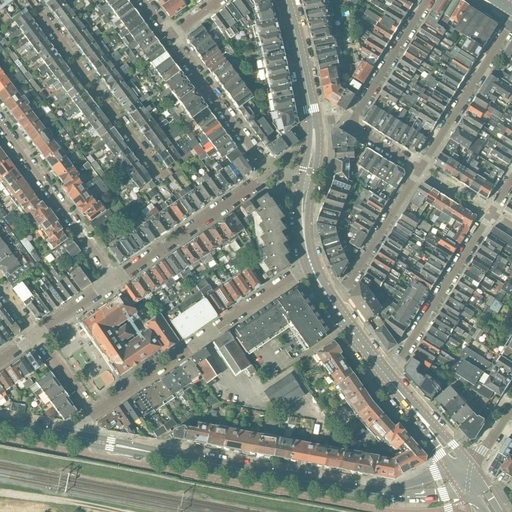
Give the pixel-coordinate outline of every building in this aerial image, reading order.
[(57,0),(47,8),(52,14),(65,5),(63,2),(65,0),(57,0)] [(57,21),(82,2),(84,0),(77,0),(70,5),(67,7),(65,5),(52,14),(57,21)] [(118,0),(105,0),(107,3),(101,7),(100,4),(97,6),(99,9),(102,13),(118,0)] [(129,3),(126,0),(118,0),(102,13),(104,15),(106,19),(109,17),(107,15),(112,11),(114,13),(129,3)] [(161,0),(158,3),(170,18),(184,7),(178,0),(171,0),(168,3),(166,1),(167,0),(161,0)] [(250,14),(248,12),(248,11),(239,0),(235,0),(231,3),(247,24),(250,22),(246,17),(250,14)] [(239,0),(248,11),(254,7),(250,1),(248,2),(246,0),(239,0)] [(254,7),(256,16),(272,12),(268,0),(263,0),(254,7)] [(319,0),(303,4),(306,13),(331,8),(328,0),(319,0)] [(385,6),(382,4),(375,0),(374,0),(372,3),(380,8),(386,12),(384,16),(400,26),(404,18),(390,9),(385,6)] [(404,18),(409,11),(394,2),(391,0),(384,0),(382,4),(385,6),(387,3),(388,3),(392,6),(390,9),(404,18)] [(409,11),(412,5),(413,5),(406,0),(404,0),(395,0),(394,2),(409,11)] [(433,31),(437,26),(440,21),(442,17),(453,0),(438,0),(432,11),(429,16),(424,25),(423,25),(433,31)] [(448,26),(462,2),(458,0),(453,0),(442,17),(440,21),(448,26)] [(57,21),(62,27),(75,18),(72,15),(85,6),(82,2),(57,21)] [(448,26),(445,31),(445,32),(452,36),(455,31),(456,31),(470,7),(462,2),(448,26)] [(133,9),(129,3),(114,13),(116,16),(111,20),(109,22),(107,19),(109,18),(109,17),(106,19),(109,22),(111,26),(133,9)] [(231,3),(225,8),(236,24),(239,22),(243,27),(247,24),(231,3)] [(306,13),(309,23),(329,19),(334,17),(332,7),(331,8),(306,13)] [(470,7),(456,31),(463,35),(477,12),(470,7)] [(225,8),(218,13),(234,36),(238,33),(233,26),(236,24),(225,8)] [(138,16),(133,9),(111,26),(114,29),(115,30),(122,24),(124,27),(138,16)] [(395,33),(400,26),(384,16),(382,19),(367,9),(364,14),(395,33)] [(31,19),(26,12),(23,15),(13,22),(16,26),(7,32),(10,35),(31,19)] [(11,19),(13,22),(23,15),(21,12),(11,19)] [(275,21),(272,12),(256,16),(259,26),(275,21)] [(477,12),(463,35),(470,39),(484,48),(498,25),(477,12)] [(210,19),(214,23),(217,27),(219,30),(222,34),(225,32),(230,37),(231,39),(234,36),(218,13),(210,19)] [(66,34),(85,20),(88,18),(85,14),(80,18),(77,20),(75,18),(62,27),(66,34)] [(390,41),(395,33),(364,14),(362,17),(376,27),(374,31),(390,41)] [(106,25),(106,24),(109,22),(106,19),(104,15),(100,18),(101,18),(106,25)] [(144,23),(138,16),(124,27),(126,30),(121,34),(119,35),(121,39),(124,38),(124,37),(144,23)] [(13,22),(11,19),(2,26),(4,29),(13,22)] [(36,26),(31,19),(10,35),(8,37),(11,41),(21,33),(23,36),(32,29),(36,26)] [(309,23),(311,33),(331,28),(329,19),(309,23)] [(66,34),(71,40),(89,26),(87,23),(88,23),(85,20),(66,34)] [(278,33),(275,21),(259,26),(252,28),(254,38),(278,33)] [(445,31),(448,26),(440,21),(437,26),(433,31),(441,36),(445,31)] [(149,30),(144,23),(124,37),(124,38),(125,40),(123,41),(127,47),(149,30)] [(211,31),(212,30),(217,27),(214,23),(209,28),(204,31),(200,26),(186,37),(186,40),(191,46),(207,35),(211,31)] [(441,36),(433,31),(423,25),(418,34),(436,45),(438,46),(441,42),(450,48),(448,52),(451,54),(453,50),(456,47),(456,46),(454,44),(449,41),(441,36)] [(18,49),(32,39),(41,32),(36,26),(32,29),(23,36),(25,38),(16,45),(18,49)] [(71,40),(76,46),(98,30),(96,26),(91,29),(89,26),(71,40)] [(333,38),(331,28),(311,33),(314,42),(333,38)] [(385,49),(390,41),(374,31),(372,35),(366,31),(362,29),(360,33),(385,49)] [(76,46),(80,53),(93,43),(91,40),(101,33),(98,30),(76,46)] [(154,37),(151,33),(149,30),(127,47),(128,48),(132,53),(130,50),(132,49),(137,45),(139,48),(154,37)] [(441,36),(449,41),(450,40),(452,36),(445,32),(445,31),(441,36)] [(452,36),(450,40),(454,43),(454,44),(456,46),(463,35),(456,31),(455,31),(452,36)] [(41,32),(32,39),(18,49),(17,51),(20,55),(31,46),(33,48),(46,39),(41,32)] [(254,38),(257,50),(280,44),(279,39),(278,33),(254,38)] [(381,55),(385,49),(360,33),(358,37),(361,39),(367,42),(365,45),(381,55)] [(418,34),(413,41),(442,59),(444,56),(439,52),(433,48),(436,45),(418,34)] [(191,46),(196,53),(216,38),(214,35),(209,38),(207,35),(191,46)] [(463,35),(456,46),(456,47),(476,60),(484,48),(470,39),(463,35)] [(123,41),(119,36),(114,39),(118,45),(123,41)] [(160,44),(155,39),(154,37),(139,48),(142,51),(135,56),(132,53),(132,54),(137,61),(160,44)] [(336,37),(333,38),(314,42),(316,52),(336,48),(338,47),(336,37)] [(80,53),(85,59),(109,41),(107,38),(96,46),(93,43),(80,53)] [(216,49),(217,49),(214,45),(218,41),(216,38),(196,53),(201,60),(216,49)] [(35,51),(30,55),(26,58),(28,62),(30,60),(50,45),(46,39),(33,48),(35,51)] [(511,40),(503,54),(507,56),(504,62),(506,63),(501,71),(500,72),(503,74),(511,59),(511,40)] [(90,66),(108,52),(109,52),(105,46),(110,42),(109,41),(85,59),(90,66)] [(426,60),(429,56),(440,63),(442,59),(413,41),(408,49),(425,59),(426,60)] [(165,52),(160,44),(137,61),(139,63),(141,61),(143,63),(148,59),(150,62),(165,52)] [(283,55),(280,44),(257,50),(260,61),(273,57),(283,55)] [(55,51),(50,45),(30,60),(33,64),(40,59),(42,61),(55,51)] [(201,60),(202,61),(206,67),(231,49),(230,48),(228,45),(224,48),(218,52),(216,49),(201,60)] [(373,68),(375,66),(381,55),(365,45),(361,51),(362,55),(367,59),(364,63),(373,68)] [(316,52),(318,62),(338,58),(343,56),(341,47),(338,47),(336,48),(316,52)] [(472,67),(476,60),(456,47),(453,50),(451,54),(472,67)] [(124,51),(128,57),(132,54),(132,53),(128,48),(124,51)] [(206,67),(211,74),(226,63),(224,60),(228,57),(229,61),(236,56),(233,52),(231,49),(206,67)] [(408,49),(408,50),(404,57),(433,75),(435,71),(433,70),(434,68),(423,62),(425,59),(408,49)] [(60,58),(55,51),(42,61),(44,64),(38,69),(40,73),(60,58)] [(90,66),(95,72),(119,54),(116,51),(110,56),(108,52),(90,66)] [(170,59),(165,52),(150,62),(150,63),(152,66),(147,70),(150,73),(170,59)] [(447,52),(444,56),(442,59),(448,62),(450,59),(454,62),(452,65),(467,75),(472,67),(451,54),(448,52),(447,52)] [(95,72),(100,79),(113,69),(110,66),(122,58),(119,54),(95,72)] [(133,64),(137,61),(132,54),(128,57),(133,64)] [(285,65),(283,55),(273,57),(260,61),(262,70),(274,68),(285,65)] [(211,74),(217,82),(218,83),(233,72),(230,68),(233,66),(236,70),(243,65),(236,56),(229,61),(230,63),(227,65),(226,63),(211,74)] [(433,75),(404,57),(399,64),(415,75),(418,71),(423,74),(430,78),(432,76),(433,75)] [(65,65),(60,58),(40,73),(39,74),(41,77),(46,74),(48,77),(65,65)] [(340,67),(338,58),(318,62),(320,72),(337,68),(340,67)] [(175,65),(170,59),(150,73),(152,77),(157,73),(160,77),(175,65)] [(440,63),(438,66),(463,82),(467,75),(452,65),(450,68),(443,64),(445,61),(447,63),(448,62),(442,59),(440,63)] [(511,59),(503,74),(500,78),(508,83),(511,76),(511,59)] [(363,84),(369,75),(373,68),(364,63),(364,62),(358,63),(359,68),(358,70),(355,69),(352,73),(355,75),(353,78),(363,84)] [(100,79),(104,85),(128,67),(126,64),(118,69),(115,72),(113,69),(100,79)] [(399,64),(394,72),(422,90),(423,89),(416,85),(417,82),(413,79),(415,75),(399,64)] [(69,71),(65,65),(48,77),(50,80),(45,83),(48,87),(69,71)] [(180,72),(176,67),(175,65),(160,77),(162,80),(157,84),(159,88),(165,84),(180,72)] [(287,74),(285,65),(274,68),(262,70),(264,80),(287,74)] [(22,66),(19,68),(24,75),(27,72),(22,66)] [(438,66),(435,70),(445,76),(443,80),(458,89),(463,82),(438,66)] [(104,85),(109,91),(122,82),(120,79),(131,71),(128,67),(104,85)] [(340,84),(337,68),(320,72),(323,88),(340,84)] [(495,68),(492,73),(500,78),(503,74),(500,72),(501,71),(495,68)] [(74,78),(69,71),(48,87),(52,85),(56,91),(74,78)] [(24,75),(29,81),(32,79),(27,72),(24,75)] [(187,81),(180,73),(180,72),(165,84),(168,88),(161,93),(164,97),(168,95),(171,92),(187,81)] [(239,81),(233,72),(218,83),(224,92),(239,81)] [(413,89),(420,94),(422,90),(394,72),(389,80),(406,90),(408,86),(413,89)] [(492,73),(490,76),(509,87),(510,84),(511,85),(511,76),(508,83),(500,78),(492,73)] [(289,85),(287,74),(264,80),(266,90),(268,89),(289,85)] [(20,83),(25,79),(22,75),(17,79),(20,83)] [(4,76),(0,78),(0,91),(10,84),(4,76)] [(109,91),(114,98),(139,79),(136,76),(128,82),(124,85),(122,82),(109,91)] [(437,80),(432,76),(430,78),(428,81),(453,97),(458,89),(443,80),(440,84),(436,81),(437,80)] [(490,76),(486,82),(484,85),(511,102),(511,101),(511,85),(510,84),(509,87),(490,76)] [(79,84),(74,78),(56,91),(57,91),(62,88),(64,90),(54,97),(57,100),(79,84)] [(323,88),(325,99),(337,106),(353,80),(350,78),(346,84),(343,82),(342,84),(340,84),(323,88)] [(29,81),(33,87),(37,85),(32,79),(29,81)] [(114,98),(119,104),(132,95),(129,92),(133,89),(136,87),(133,84),(139,80),(139,79),(114,98)] [(347,110),(362,86),(353,80),(337,106),(344,111),(347,110)] [(385,87),(411,104),(413,105),(416,100),(409,96),(408,96),(403,93),(406,90),(389,80),(385,87)] [(193,90),(187,81),(171,92),(175,97),(172,100),(168,95),(164,97),(171,106),(193,90)] [(246,89),(239,81),(224,92),(231,100),(246,89)] [(448,105),(453,97),(428,81),(426,85),(436,91),(433,95),(448,105)] [(0,91),(0,99),(3,104),(19,92),(15,86),(12,87),(10,84),(0,91)] [(84,90),(79,84),(57,100),(53,104),(55,107),(69,97),(71,100),(84,90)] [(291,96),(289,85),(268,89),(271,101),(291,96)] [(511,103),(511,102),(484,85),(479,93),(493,102),(495,103),(497,100),(509,107),(511,103)] [(385,87),(380,95),(388,100),(392,103),(396,105),(398,101),(409,108),(411,104),(385,87)] [(249,101),(252,98),(246,89),(231,100),(237,109),(249,101)] [(444,112),(448,105),(433,95),(431,99),(424,95),(426,91),(423,89),(419,97),(444,112)] [(88,97),(84,90),(71,100),(73,103),(64,109),(67,113),(88,97)] [(171,106),(171,107),(175,112),(177,115),(200,99),(193,90),(171,106)] [(19,92),(3,104),(10,112),(26,100),(19,92)] [(38,94),(43,101),(47,98),(42,92),(38,94)] [(33,101),(39,97),(36,93),(30,97),(33,101)] [(119,104),(123,111),(143,96),(140,93),(138,95),(134,98),(132,95),(119,104)] [(123,111),(128,117),(141,107),(139,104),(149,97),(147,93),(143,96),(123,111)] [(479,93),(477,96),(473,102),(500,119),(501,120),(505,113),(504,113),(502,116),(502,115),(496,111),(496,110),(490,106),(493,102),(479,93)] [(380,95),(370,112),(363,122),(371,127),(388,100),(380,95)] [(271,101),(273,112),(275,112),(293,108),(291,96),(271,101)] [(93,103),(88,97),(67,113),(66,114),(69,118),(79,110),(80,113),(93,103)] [(439,120),(444,112),(419,97),(416,101),(426,107),(423,111),(439,120)] [(206,108),(200,99),(177,115),(180,119),(184,125),(191,120),(191,119),(192,118),(206,108)] [(26,100),(10,112),(17,122),(33,110),(26,100)] [(371,127),(378,132),(389,115),(386,113),(389,107),(392,103),(388,100),(371,127)] [(253,117),(253,116),(249,110),(253,107),(249,101),(237,109),(247,122),(253,117)] [(473,102),(468,111),(481,120),(484,116),(490,120),(497,123),(495,127),(496,127),(498,124),(498,123),(500,119),(473,102)] [(98,109),(93,103),(80,113),(72,118),(77,125),(98,109)] [(128,117),(133,124),(155,107),(152,104),(151,105),(143,110),(141,107),(128,117)] [(133,124),(138,130),(151,120),(149,118),(158,111),(155,107),(133,124)] [(211,114),(206,108),(192,118),(194,122),(188,126),(191,129),(211,114)] [(291,130),(297,125),(293,108),(275,112),(273,112),(270,113),(272,123),(271,123),(279,134),(280,137),(283,135),(290,129),(291,130)] [(378,132),(386,137),(403,109),(401,108),(399,112),(397,111),(393,118),(389,115),(378,132)] [(103,116),(98,109),(77,125),(78,125),(80,123),(82,125),(83,124),(84,125),(88,123),(90,125),(103,116)] [(386,137),(393,141),(404,125),(401,123),(408,112),(403,109),(386,137)] [(434,128),(439,120),(423,111),(421,114),(414,109),(411,114),(426,123),(434,128)] [(17,122),(24,132),(37,122),(35,118),(38,117),(33,110),(17,122)] [(468,111),(463,119),(490,136),(491,134),(496,127),(495,127),(494,128),(490,126),(488,130),(484,127),(486,123),(481,120),(468,111)] [(171,115),(173,118),(176,122),(180,119),(177,115),(175,112),(171,115)] [(511,127),(511,117),(506,114),(505,113),(501,120),(504,122),(506,119),(511,122),(511,123),(510,127),(511,127)] [(194,138),(195,138),(194,137),(199,134),(197,130),(199,129),(202,132),(216,121),(211,114),(191,129),(192,130),(190,132),(194,138)] [(107,122),(103,116),(90,125),(92,128),(89,131),(82,136),(85,139),(107,122)] [(138,130),(142,136),(164,120),(162,117),(153,123),(151,120),(138,130)] [(247,122),(248,124),(265,148),(280,137),(279,134),(271,141),(267,136),(272,133),(263,120),(258,123),(253,117),(247,122)] [(463,119),(461,121),(458,127),(476,138),(479,134),(483,137),(481,141),(485,144),(487,142),(486,142),(490,136),(463,119)] [(142,136),(147,143),(160,133),(158,131),(168,124),(166,120),(165,120),(164,120),(142,136)] [(216,121),(202,132),(204,135),(198,139),(201,143),(221,128),(216,121)] [(393,141),(401,146),(415,123),(413,122),(413,123),(410,121),(407,127),(404,125),(393,141)] [(24,132),(31,141),(47,130),(42,123),(40,125),(37,122),(24,132)] [(112,129),(107,122),(85,139),(87,142),(93,137),(94,138),(97,135),(99,138),(112,129)] [(401,146),(408,150),(418,134),(415,132),(418,126),(416,125),(417,124),(415,123),(401,146)] [(426,123),(423,128),(431,133),(434,128),(426,123)] [(511,137),(511,127),(510,127),(508,130),(503,127),(498,124),(496,127),(511,137)] [(147,143),(152,149),(180,129),(177,125),(162,136),(160,133),(147,143)] [(458,127),(450,139),(460,145),(469,151),(473,154),(477,156),(483,147),(485,144),(481,141),(476,138),(458,127)] [(511,147),(511,137),(496,127),(491,134),(496,137),(498,134),(503,137),(501,140),(511,147)] [(199,145),(202,148),(210,143),(212,145),(226,135),(221,128),(201,143),(199,144),(199,145)] [(117,135),(112,129),(99,138),(101,141),(98,144),(92,148),(95,151),(117,135)] [(152,149),(157,156),(175,142),(174,140),(183,133),(180,129),(152,149)] [(299,142),(291,130),(290,129),(283,135),(280,137),(265,148),(272,157),(276,158),(299,142)] [(31,141),(32,142),(38,151),(52,141),(49,138),(52,136),(47,130),(31,141)] [(364,146),(342,133),(340,131),(339,131),(337,131),(336,131),(334,132),(332,135),(333,138),(332,138),(334,149),(353,148),(362,150),(364,146)] [(189,139),(190,141),(194,138),(190,132),(184,136),(187,141),(189,139)] [(427,139),(418,134),(408,150),(414,154),(418,153),(427,139)] [(122,142),(117,135),(95,151),(95,152),(100,149),(103,152),(107,149),(109,151),(122,142)] [(231,141),(226,135),(212,145),(214,149),(206,154),(209,158),(231,141)] [(157,156),(161,162),(185,145),(180,138),(175,142),(157,156)] [(199,144),(195,138),(194,138),(190,141),(185,145),(161,162),(166,168),(179,159),(180,160),(191,151),(199,145),(199,144)] [(450,139),(448,143),(457,150),(460,145),(450,139)] [(511,157),(511,147),(501,140),(499,144),(494,141),(491,139),(489,142),(511,157)] [(38,151),(45,160),(61,148),(56,143),(54,144),(52,141),(38,151)] [(236,148),(235,147),(231,141),(209,158),(211,162),(219,156),(221,158),(225,156),(236,148)] [(127,148),(122,142),(109,151),(104,154),(107,158),(104,159),(107,163),(127,148)] [(509,165),(511,160),(511,157),(489,142),(488,143),(487,142),(485,144),(483,147),(488,150),(489,148),(495,151),(492,155),(509,165)] [(448,143),(445,148),(455,154),(457,150),(448,143)] [(65,159),(63,156),(65,154),(61,148),(45,160),(51,169),(65,159)] [(131,154),(127,148),(107,163),(109,167),(117,162),(118,164),(131,154)] [(236,160),(237,159),(242,156),(236,148),(225,156),(231,164),(236,160)] [(335,160),(349,159),(354,158),(353,148),(334,149),(335,160)] [(445,148),(442,153),(451,159),(454,155),(455,154),(445,148)] [(357,174),(353,176),(359,179),(375,153),(368,149),(357,166),(361,168),(357,174)] [(201,161),(208,157),(205,153),(199,157),(201,161)] [(359,179),(359,180),(367,185),(369,181),(365,179),(369,173),(372,175),(383,158),(375,153),(359,179)] [(436,162),(433,166),(437,168),(440,170),(443,172),(446,168),(449,163),(451,159),(442,153),(439,157),(436,162)] [(136,161),(131,154),(118,164),(121,167),(113,172),(116,176),(118,174),(136,161)] [(452,178),(461,183),(474,161),(477,156),(473,154),(467,163),(464,168),(460,165),(452,178)] [(90,155),(87,158),(91,164),(95,162),(90,155)] [(443,172),(451,177),(452,178),(460,165),(455,162),(458,157),(454,155),(451,159),(449,163),(446,168),(443,172)] [(247,162),(242,156),(237,159),(242,166),(247,162)] [(391,163),(388,161),(383,158),(372,175),(376,177),(370,187),(374,190),(391,163)] [(14,169),(7,159),(0,164),(0,178),(0,179),(14,169)] [(71,168),(65,159),(51,169),(58,178),(71,168)] [(237,159),(236,160),(231,164),(230,164),(242,180),(252,174),(253,170),(247,162),(242,166),(237,159)] [(335,160),(334,176),(347,181),(349,159),(335,160)] [(96,161),(95,162),(91,164),(92,164),(91,165),(95,170),(95,171),(100,167),(96,161)] [(141,167),(136,161),(118,174),(120,176),(121,175),(122,176),(126,174),(128,177),(141,167)] [(230,164),(226,167),(223,163),(220,165),(217,161),(216,162),(216,163),(233,187),(242,180),(230,164)] [(461,183),(469,188),(481,170),(477,168),(479,164),(474,161),(461,183)] [(88,162),(83,166),(86,171),(91,167),(88,162)] [(216,162),(214,164),(211,166),(217,174),(212,176),(224,193),(233,187),(216,163),(216,162)] [(398,167),(391,163),(374,190),(375,190),(382,194),(388,185),(398,167)] [(101,169),(100,167),(95,171),(96,172),(97,172),(101,178),(105,175),(101,169)] [(146,174),(141,167),(128,177),(130,180),(124,185),(126,188),(146,174)] [(396,190),(402,179),(405,175),(404,171),(398,167),(388,185),(396,190)] [(487,200),(495,188),(495,187),(490,184),(496,176),(500,179),(504,173),(495,167),(491,173),(478,194),(487,200)] [(76,178),(78,176),(71,168),(58,178),(64,187),(76,178)] [(21,178),(14,169),(0,179),(3,182),(0,183),(5,189),(21,178)] [(469,188),(478,194),(491,173),(487,170),(485,174),(482,179),(477,176),(481,170),(469,188)] [(151,180),(146,174),(126,188),(129,192),(136,187),(138,190),(151,180)] [(215,199),(224,193),(212,176),(208,179),(205,175),(200,178),(215,199)] [(93,185),(101,180),(98,176),(90,181),(93,185)] [(348,192),(351,183),(347,181),(334,176),(331,186),(348,192)] [(27,186),(21,178),(5,189),(9,195),(12,194),(14,197),(27,186)] [(85,191),(76,178),(64,187),(62,188),(71,202),(85,191)] [(206,205),(215,199),(200,178),(195,182),(198,186),(194,189),(206,205)] [(417,192),(414,197),(424,203),(427,198),(430,194),(432,189),(423,183),(420,188),(417,192)] [(390,199),(396,190),(388,185),(382,194),(390,199)] [(32,192),(27,186),(14,197),(20,205),(34,195),(32,192)] [(331,186),(327,195),(345,201),(348,192),(331,186)] [(111,193),(106,187),(101,190),(106,197),(111,193)] [(197,211),(206,205),(194,189),(190,192),(187,187),(182,191),(197,211)] [(385,206),(387,203),(390,199),(382,194),(375,190),(373,194),(369,191),(368,192),(364,189),(362,192),(385,206)] [(441,195),(441,194),(432,189),(430,194),(427,198),(424,203),(421,208),(418,212),(416,216),(420,219),(425,210),(429,205),(433,208),(441,195)] [(95,205),(85,191),(71,202),(81,215),(84,213),(95,205)] [(180,192),(173,197),(176,201),(188,218),(197,211),(182,191),(180,192)] [(362,192),(360,196),(358,200),(362,202),(365,199),(369,201),(367,205),(381,214),(385,206),(362,192)] [(27,214),(28,213),(40,204),(34,195),(20,205),(27,214)] [(265,195),(256,201),(254,203),(251,200),(239,209),(245,217),(243,219),(245,223),(253,218),(259,226),(254,229),(260,238),(256,241),(262,250),(257,253),(264,262),(259,265),(266,274),(262,277),(264,281),(270,277),(271,279),(290,265),(286,259),(287,257),(286,256),(289,253),(285,247),(285,245),(284,244),(287,241),(283,235),(283,233),(283,232),(286,230),(282,223),(282,221),(281,220),(284,218),(280,211),(280,209),(278,205),(276,205),(271,199),(269,200),(265,195)] [(327,195),(323,204),(342,210),(345,201),(327,195)] [(450,200),(447,198),(441,195),(433,208),(437,210),(433,217),(437,220),(450,200)] [(424,203),(414,197),(411,201),(421,208),(424,203)] [(179,224),(188,218),(176,201),(172,204),(169,200),(164,203),(179,224)] [(358,200),(354,208),(376,221),(381,214),(367,205),(364,209),(360,206),(362,202),(358,200)] [(459,205),(450,200),(437,220),(433,227),(436,229),(440,222),(442,224),(443,221),(447,224),(459,205)] [(411,201),(409,206),(418,212),(421,208),(411,201)] [(28,213),(32,217),(38,226),(52,216),(42,203),(40,204),(28,213)] [(97,203),(95,205),(84,213),(90,222),(104,212),(97,203)] [(92,230),(102,223),(122,208),(119,203),(89,225),(92,230)] [(124,208),(123,209),(126,214),(136,207),(133,203),(125,209),(124,208)] [(169,230),(179,224),(164,203),(159,207),(162,211),(158,214),(169,230)] [(323,204),(319,213),(339,219),(342,210),(323,204)] [(467,211),(459,205),(447,224),(452,227),(452,226),(456,229),(467,211)] [(409,206),(406,210),(416,216),(418,212),(409,206)] [(354,218),(357,214),(360,216),(358,220),(372,228),(376,221),(354,208),(352,212),(351,216),(354,218)] [(159,237),(169,230),(158,214),(154,209),(143,216),(159,237)] [(420,219),(416,216),(406,210),(399,221),(420,234),(421,232),(427,235),(432,226),(424,222),(420,219)] [(458,246),(477,217),(467,211),(456,229),(452,226),(452,227),(445,238),(458,246)] [(11,213),(7,216),(6,215),(3,218),(10,227),(18,221),(11,213)] [(336,228),(339,219),(319,213),(317,222),(336,228)] [(232,214),(225,219),(237,237),(238,237),(239,240),(244,237),(241,232),(243,231),(232,214)] [(62,229),(52,216),(38,226),(48,239),(60,231),(62,229)] [(143,216),(134,223),(132,224),(134,227),(147,246),(159,237),(143,216)] [(225,219),(215,225),(228,244),(237,237),(225,219)] [(358,220),(350,232),(355,235),(350,244),(359,249),(372,228),(358,220)] [(410,238),(413,234),(423,241),(427,235),(421,232),(420,234),(399,221),(394,228),(410,238)] [(336,228),(317,222),(316,223),(317,223),(320,238),(337,235),(335,228),(336,228)] [(102,223),(92,230),(94,233),(104,226),(102,223)] [(0,230),(0,241),(1,240),(0,238),(0,235),(6,231),(9,235),(12,233),(6,225),(2,229),(0,230)] [(215,225),(206,232),(219,250),(228,244),(215,225)] [(138,252),(147,246),(134,227),(125,234),(138,252)] [(511,238),(494,227),(489,234),(511,249),(511,238)] [(394,228),(390,236),(416,252),(419,248),(413,244),(408,241),(410,238),(394,228)] [(22,230),(15,235),(19,240),(26,235),(22,230)] [(66,240),(60,231),(48,239),(45,241),(52,250),(66,240)] [(206,232),(197,238),(209,257),(219,250),(206,232)] [(427,237),(428,238),(453,254),(458,246),(445,238),(444,238),(442,241),(429,233),(427,237)] [(128,259),(138,252),(125,234),(115,240),(128,259)] [(511,249),(489,234),(484,242),(500,252),(502,249),(507,252),(511,255),(511,253),(511,249)] [(25,236),(26,236),(26,235),(19,240),(29,253),(34,249),(25,236)] [(320,238),(323,248),(340,243),(337,235),(320,238)] [(0,241),(0,251),(16,239),(14,236),(10,239),(4,244),(1,240),(0,241)] [(385,243),(401,253),(407,257),(408,255),(412,258),(416,252),(390,236),(385,243)] [(209,257),(197,238),(187,244),(200,263),(209,257)] [(449,262),(453,254),(428,238),(425,241),(436,249),(434,252),(449,262)] [(0,251),(0,261),(11,253),(9,250),(15,245),(17,249),(21,246),(16,239),(0,251)] [(64,250),(70,246),(73,244),(70,239),(52,252),(57,259),(61,256),(66,252),(64,250)] [(128,259),(115,240),(105,247),(107,249),(106,249),(118,265),(128,259)] [(484,242),(479,250),(505,266),(508,262),(498,256),(500,252),(484,242)] [(323,248),(327,257),(343,251),(344,251),(340,243),(323,248)] [(385,243),(381,250),(408,267),(403,264),(405,260),(404,259),(399,256),(401,253),(385,243)] [(70,259),(79,252),(73,244),(70,246),(64,250),(66,252),(70,259)] [(187,244),(178,251),(191,269),(200,263),(187,244)] [(0,269),(1,271),(26,253),(21,246),(17,249),(20,252),(14,257),(11,253),(0,261),(0,269)] [(240,250),(240,248),(234,252),(237,257),(237,256),(247,250),(245,247),(240,250)] [(33,251),(35,250),(34,249),(29,253),(36,263),(40,260),(33,251)] [(377,257),(393,267),(395,264),(403,269),(401,272),(404,274),(408,267),(381,250),(377,257)] [(444,269),(447,265),(449,262),(434,252),(432,256),(422,250),(420,254),(444,269)] [(479,250),(478,252),(475,257),(501,274),(501,273),(495,269),(497,266),(503,270),(505,266),(479,250)] [(178,251),(171,256),(186,277),(189,275),(187,272),(191,269),(178,251)] [(327,257),(331,266),(347,260),(344,251),(343,251),(327,257)] [(65,262),(70,259),(66,252),(61,256),(65,262)] [(225,257),(225,256),(223,257),(227,263),(231,261),(237,257),(234,252),(227,257),(226,256),(225,257)] [(440,276),(444,269),(420,254),(417,252),(412,260),(416,262),(417,262),(418,263),(420,259),(427,263),(425,267),(440,276)] [(37,268),(26,253),(1,271),(12,285),(19,280),(27,275),(37,268)] [(46,258),(49,263),(54,260),(51,254),(46,258)] [(171,256),(163,261),(176,280),(180,277),(182,280),(186,277),(171,256)] [(234,266),(241,262),(237,256),(237,257),(231,261),(234,266)] [(223,265),(222,266),(222,267),(227,263),(223,257),(219,260),(223,265)] [(404,274),(401,272),(400,275),(392,270),(393,267),(377,257),(372,264),(399,281),(402,277),(404,274)] [(475,257),(471,264),(486,274),(488,271),(493,274),(498,278),(501,274),(475,257)] [(341,279),(350,264),(347,260),(331,266),(337,279),(341,279)] [(163,261),(156,266),(170,288),(174,285),(173,282),(176,280),(163,261)] [(225,271),(231,268),(232,268),(234,266),(231,261),(227,263),(222,267),(225,271)] [(435,284),(440,276),(425,267),(418,263),(417,262),(416,262),(413,267),(422,272),(420,274),(435,284)] [(215,264),(206,270),(210,275),(218,268),(215,264)] [(387,277),(394,282),(397,284),(399,281),(372,264),(368,271),(385,281),(387,277)] [(471,264),(466,272),(492,287),(494,284),(489,280),(484,277),(486,274),(471,264)] [(156,266),(148,271),(161,290),(165,288),(166,290),(170,288),(156,266)] [(262,286),(250,269),(248,266),(239,273),(252,293),(262,286)] [(80,292),(90,285),(76,267),(67,274),(69,276),(80,292)] [(408,267),(404,274),(430,291),(435,284),(420,274),(418,273),(416,277),(411,274),(413,270),(408,267)] [(197,277),(197,276),(196,277),(199,282),(210,275),(206,270),(197,277)] [(148,271),(139,278),(152,296),(161,290),(148,271)] [(383,289),(391,294),(395,289),(394,289),(384,283),(385,281),(368,271),(364,277),(372,282),(383,289)] [(234,305),(243,299),(230,279),(225,272),(217,278),(221,285),(234,305)] [(462,279),(477,288),(477,289),(480,285),(489,291),(492,287),(466,272),(462,279)] [(73,297),(80,292),(69,276),(65,278),(61,273),(57,276),(73,297)] [(243,299),(252,293),(239,273),(230,279),(243,299)] [(404,274),(402,277),(404,278),(403,280),(409,284),(407,287),(426,299),(430,291),(404,274)] [(66,302),(73,297),(57,276),(54,278),(58,284),(54,286),(66,302)] [(59,307),(66,302),(54,286),(51,288),(47,283),(48,282),(44,277),(40,281),(59,307)] [(189,281),(190,283),(190,284),(192,287),(199,282),(196,277),(193,279),(192,278),(189,281)] [(364,277),(352,297),(352,301),(358,309),(367,303),(365,301),(372,296),(367,289),(372,282),(364,277)] [(142,303),(152,296),(139,278),(130,284),(142,303)] [(216,317),(225,311),(214,294),(212,292),(203,279),(195,285),(199,291),(198,292),(216,317)] [(462,279),(457,287),(482,302),(481,301),(483,298),(479,295),(474,292),(477,288),(462,279)] [(29,295),(21,283),(19,280),(12,285),(11,286),(23,302),(31,297),(29,295)] [(51,312),(59,307),(40,281),(38,281),(40,288),(39,288),(43,294),(40,296),(51,312)] [(511,286),(506,282),(504,285),(501,290),(505,293),(511,297),(511,286)] [(499,293),(501,290),(504,285),(500,283),(495,290),(499,293)] [(132,310),(142,303),(130,284),(119,291),(122,295),(132,310)] [(190,284),(182,289),(185,292),(192,287),(190,284)] [(221,285),(212,292),(214,294),(225,311),(234,305),(221,285)] [(421,306),(426,299),(407,287),(405,291),(397,285),(394,289),(395,289),(421,306)] [(452,294),(467,304),(473,307),(475,303),(480,306),(482,302),(457,287),(452,294)] [(176,294),(175,292),(174,293),(177,298),(181,295),(180,295),(185,292),(182,289),(176,294)] [(417,314),(421,306),(395,289),(391,294),(389,297),(394,299),(393,298),(395,295),(402,299),(400,303),(417,314)] [(500,302),(505,293),(501,290),(498,296),(496,299),(500,302)] [(313,311),(312,310),(310,310),(299,293),(298,293),(292,292),(292,291),(277,302),(276,300),(237,327),(238,328),(234,331),(235,331),(232,333),(245,354),(259,344),(289,324),(306,351),(320,342),(319,342),(328,336),(326,333),(327,332),(326,331),(324,331),(321,326),(322,325),(321,324),(319,324),(316,319),(317,318),(316,317),(314,317),(311,312),(313,311)] [(29,295),(31,297),(32,298),(45,317),(51,312),(40,296),(37,298),(33,292),(29,295)] [(198,292),(165,316),(182,341),(183,340),(211,321),(216,317),(198,292)] [(171,302),(176,298),(177,298),(174,293),(167,297),(171,302)] [(452,294),(448,302),(472,317),(474,313),(470,310),(465,307),(467,304),(452,294)] [(96,344),(97,346),(97,347),(103,356),(103,355),(110,365),(110,366),(118,378),(131,369),(131,370),(137,365),(159,350),(162,354),(178,343),(159,316),(143,327),(146,331),(124,346),(123,344),(132,337),(125,326),(115,333),(113,330),(136,315),(132,310),(122,295),(111,304),(81,325),(90,337),(90,336),(96,344)] [(382,310),(372,296),(365,301),(367,303),(358,309),(367,323),(378,315),(380,312),(382,310)] [(491,296),(486,304),(487,305),(490,307),(496,299),(491,296)] [(31,297),(23,302),(26,306),(32,315),(35,320),(38,321),(45,317),(32,298),(31,297)] [(412,321),(417,314),(400,303),(397,307),(391,303),(394,299),(389,297),(385,304),(412,321)] [(495,299),(496,299),(490,307),(489,309),(493,311),(498,314),(504,305),(495,299)] [(448,302),(443,309),(458,319),(460,315),(465,318),(470,321),(472,317),(448,302)] [(407,328),(412,321),(385,304),(382,310),(380,312),(383,313),(386,310),(393,314),(390,318),(407,328)] [(482,312),(482,313),(485,315),(489,309),(490,307),(487,305),(482,312)] [(19,330),(2,307),(0,308),(0,316),(14,337),(19,334),(19,330)] [(443,309),(438,317),(464,333),(464,332),(456,326),(460,320),(458,319),(443,309)] [(486,315),(489,317),(493,311),(489,309),(485,315),(483,319),(486,315)] [(397,345),(397,344),(407,328),(390,318),(383,313),(382,315),(382,316),(382,317),(388,322),(386,325),(375,332),(388,351),(397,345)] [(477,320),(478,320),(477,320),(481,323),(483,319),(485,315),(482,313),(477,320)] [(0,331),(7,342),(14,337),(0,316),(0,331)] [(438,317),(434,323),(451,334),(453,331),(461,336),(464,333),(438,317)] [(489,323),(483,319),(481,323),(479,328),(484,331),(489,323)] [(434,323),(430,331),(454,346),(459,349),(463,351),(465,348),(467,344),(464,342),(462,341),(460,344),(454,341),(449,337),(451,334),(434,323)] [(472,327),(468,334),(473,337),(477,330),(472,327)] [(473,337),(471,339),(477,342),(483,332),(478,329),(477,330),(473,337)] [(425,338),(442,349),(444,345),(449,348),(452,349),(454,346),(430,331),(425,338)] [(211,344),(216,351),(234,378),(250,367),(227,333),(211,344)] [(425,338),(421,345),(454,365),(457,361),(440,351),(442,349),(425,338)] [(322,366),(338,355),(340,354),(334,344),(332,342),(329,344),(313,356),(321,367),(322,366)] [(421,345),(416,352),(433,363),(435,359),(451,370),(454,365),(421,345)] [(451,370),(448,374),(475,392),(480,385),(477,382),(483,373),(487,376),(493,366),(465,348),(463,351),(459,358),(457,361),(454,365),(451,370)] [(511,363),(511,350),(508,348),(503,356),(499,353),(498,355),(499,356),(511,363)] [(210,355),(209,356),(205,349),(189,360),(200,376),(211,393),(228,382),(210,355)] [(24,357),(32,369),(34,372),(44,364),(34,352),(32,351),(24,357)] [(412,359),(421,365),(435,373),(437,370),(431,366),(433,363),(416,352),(412,359)] [(322,366),(329,376),(345,365),(344,364),(345,363),(343,360),(341,360),(338,355),(322,366)] [(511,363),(499,356),(493,366),(511,377),(511,363)] [(28,376),(32,373),(34,372),(32,369),(24,357),(14,364),(24,379),(28,376)] [(412,359),(405,371),(405,374),(418,388),(424,377),(418,374),(417,371),(421,365),(412,359)] [(190,383),(200,376),(189,360),(179,367),(190,383)] [(4,371),(14,386),(24,379),(14,364),(4,371)] [(329,376),(336,386),(352,375),(348,371),(349,369),(347,366),(345,366),(345,365),(329,376)] [(511,377),(493,366),(487,376),(507,388),(510,383),(511,380),(511,377)] [(180,390),(190,383),(179,367),(169,373),(180,390)] [(269,372),(273,378),(277,375),(273,369),(269,372)] [(0,386),(4,392),(14,386),(4,371),(0,373),(0,386)] [(50,372),(35,383),(40,389),(34,393),(37,397),(42,393),(57,382),(50,372)] [(171,396),(180,390),(169,373),(159,380),(171,396)] [(507,388),(483,373),(477,382),(480,385),(493,393),(501,398),(507,388)] [(264,392),(272,405),(282,398),(288,407),(305,396),(299,387),(300,387),(291,374),(264,392)] [(336,386),(346,400),(361,389),(360,388),(361,387),(359,384),(357,384),(352,375),(336,386)] [(428,400),(429,400),(432,401),(442,386),(425,375),(424,377),(418,388),(428,400)] [(30,379),(26,382),(30,388),(34,385),(30,379)] [(161,403),(171,396),(159,380),(150,387),(161,403)] [(64,391),(57,382),(42,393),(50,402),(64,391)] [(488,400),(493,393),(480,385),(475,392),(488,400)] [(152,409),(161,403),(150,387),(140,393),(152,409)] [(435,400),(443,409),(458,396),(450,387),(435,400)] [(371,403),(370,403),(365,395),(365,393),(363,390),(362,390),(361,389),(346,400),(356,416),(357,415),(371,403)] [(69,398),(64,391),(50,402),(57,412),(69,402),(67,399),(69,398)] [(140,393),(130,400),(142,418),(152,411),(152,409),(140,393)] [(212,395),(203,401),(208,409),(217,402),(212,395)] [(443,409),(451,418),(466,405),(458,396),(443,409)] [(130,400),(122,406),(134,424),(138,421),(141,425),(145,422),(142,418),(130,400)] [(17,412),(19,404),(12,402),(11,403),(10,411),(15,412),(17,412)] [(63,420),(64,421),(77,412),(77,409),(75,406),(72,406),(69,402),(57,412),(63,420)] [(357,415),(357,416),(368,428),(382,416),(381,415),(382,413),(379,411),(378,411),(371,403),(357,415)] [(19,404),(17,412),(19,413),(24,414),(25,406),(25,405),(19,404)] [(451,418),(459,427),(474,414),(466,405),(451,418)] [(129,427),(134,424),(122,406),(113,412),(122,426),(124,429),(128,434),(134,435),(134,433),(132,430),(132,431),(129,427)] [(48,418),(54,414),(50,408),(44,413),(48,418)] [(475,440),(491,413),(483,408),(477,418),(474,414),(459,427),(470,440),(475,440)] [(108,430),(116,425),(118,428),(122,426),(113,412),(97,423),(97,425),(98,428),(107,430),(108,430)] [(384,437),(393,429),(386,421),(387,419),(384,416),(383,417),(382,416),(368,428),(376,437),(384,437)] [(167,431),(176,425),(172,419),(163,425),(167,431)] [(193,442),(196,430),(189,429),(190,423),(170,433),(169,434),(169,435),(169,436),(170,437),(171,438),(172,438),(187,441),(188,443),(191,443),(192,442),(193,442)] [(205,445),(209,426),(197,423),(196,430),(193,442),(195,443),(196,444),(199,445),(200,444),(205,445)] [(396,425),(393,429),(384,437),(383,437),(395,451),(398,448),(409,439),(397,425),(396,425)] [(226,429),(209,426),(205,445),(216,447),(217,448),(220,449),(221,448),(222,448),(226,429)] [(243,432),(226,429),(222,448),(223,448),(224,449),(228,450),(229,449),(239,451),(243,432)] [(260,435),(243,432),(239,451),(249,453),(250,454),(254,455),(255,454),(256,454),(260,435)] [(276,439),(260,435),(256,454),(257,454),(258,455),(261,456),(262,455),(273,457),(276,439)] [(508,439),(498,454),(507,459),(510,455),(511,456),(511,437),(510,437),(508,440),(508,439)] [(293,442),(276,439),(273,457),(283,459),(284,460),(287,461),(288,460),(289,460),(293,442)] [(398,448),(402,455),(392,460),(401,476),(403,474),(426,462),(426,458),(409,439),(398,448)] [(309,445),(293,442),(289,460),(290,460),(291,462),(294,462),(296,461),(306,463),(309,445)] [(306,463),(323,466),(326,448),(327,446),(310,443),(309,445),(306,463)] [(343,451),(326,448),(323,466),(324,466),(324,468),(328,468),(329,467),(339,469),(343,451)] [(360,454),(343,451),(339,469),(350,471),(351,473),(354,473),(355,472),(357,473),(360,454)] [(373,476),(376,458),(376,457),(360,454),(357,473),(358,474),(361,475),(363,474),(373,476)] [(495,478),(507,459),(498,454),(488,471),(489,474),(495,478)] [(511,457),(510,456),(500,471),(511,477),(511,457)] [(394,480),(401,476),(392,460),(391,461),(376,458),(373,476),(376,476),(377,478),(381,478),(382,477),(387,478),(394,480)]
